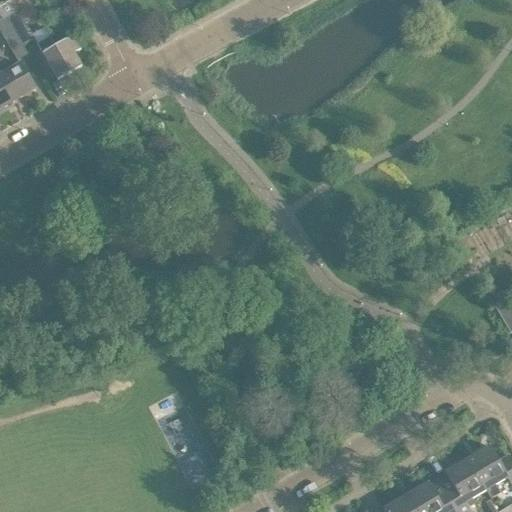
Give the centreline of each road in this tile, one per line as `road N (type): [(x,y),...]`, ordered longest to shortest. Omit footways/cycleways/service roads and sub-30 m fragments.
road 1 (residential): [(248,511),(460,386),(494,389),(511,409)]
road 2 (unclassified): [(131,78),(274,0)]
road 3 (unclassified): [(0,156),(131,78)]
